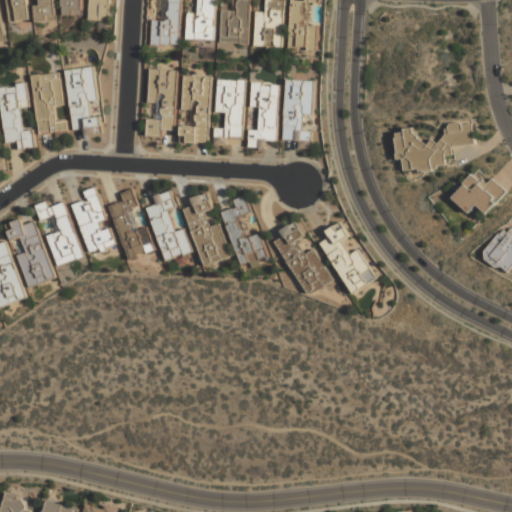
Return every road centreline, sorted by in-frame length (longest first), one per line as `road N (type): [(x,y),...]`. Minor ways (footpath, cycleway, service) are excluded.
road 1 (tertiary): [(0,461),(65,466),(217,501),(418,487),(511,505)]
road 2 (tertiary): [(343,0),(339,117),(360,203),(425,286),(511,335)]
road 3 (tertiary): [(511,318),(434,275),(373,197),(353,116),(358,0)]
road 4 (residential): [(0,200),(71,163),(280,178),(298,187)]
road 5 (residential): [(130,0),(121,165)]
road 6 (residential): [(511,134),(489,51),(485,0)]
